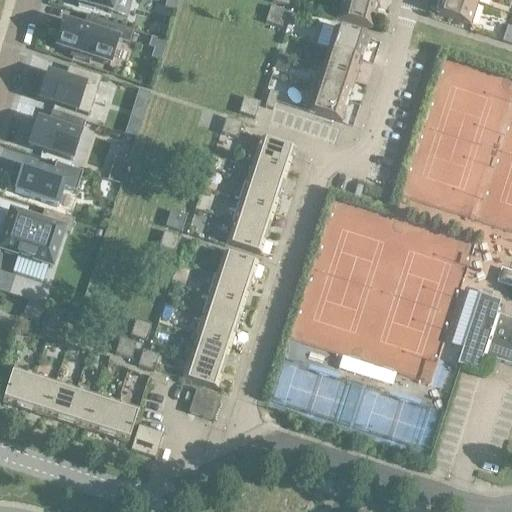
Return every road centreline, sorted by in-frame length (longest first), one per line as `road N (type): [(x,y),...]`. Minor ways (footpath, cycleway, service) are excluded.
road 1 (residential): [(265,453),(248,404),(318,183),(377,129),(412,0)]
road 2 (tertiary): [(0,456),(156,500),(265,453)]
road 3 (tertiary): [(265,453),(311,458),(471,508),(511,509)]
